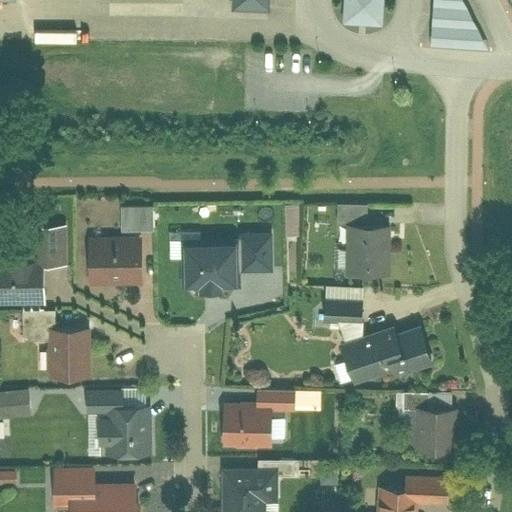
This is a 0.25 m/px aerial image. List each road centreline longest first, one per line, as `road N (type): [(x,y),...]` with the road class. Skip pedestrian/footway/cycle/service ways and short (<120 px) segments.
road 1 (residential): [(458,103),(0,86)]
road 2 (residential): [(488,511),(498,434),(455,246),(458,103)]
road 3 (residential): [(193,511),(191,348)]
